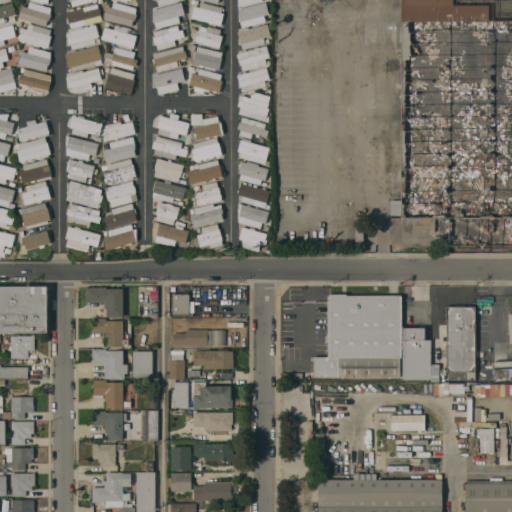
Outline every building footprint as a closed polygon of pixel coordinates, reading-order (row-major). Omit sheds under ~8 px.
[(0,0),(11,0),(0,3),(0,5),(12,2),(15,14),(3,17),(5,22),(0,23),(0,0)] [(511,0),(400,0),(400,200),(389,200),(389,217),(448,217),(448,248),(511,248),(511,0)] [(161,27),(160,21),(155,23),(153,15),(155,15),(153,9),(161,7),(161,8),(163,7),(163,6),(167,5),(167,6),(183,1),(184,6),(187,6),(189,13),(175,17),(176,23),(161,27)] [(67,11),(67,9),(78,6),(78,8),(99,2),(103,14),(94,17),(95,22),(72,28),(70,22),(69,23),(69,22),(68,22),(65,12),(66,11),(67,11)] [(130,6),(128,11),(136,13),(133,25),(126,23),(126,25),(122,24),(122,22),(103,17),(107,5),(114,7),(115,2),(130,6)] [(222,7),(221,12),(223,13),(223,14),(224,14),(221,25),(221,24),(220,25),(216,24),(216,26),(207,23),(208,22),(191,18),(194,6),(199,7),(200,2),(222,7)] [(244,8),(243,7),(249,5),(250,7),(266,2),(270,14),(265,15),(266,18),(267,18),(268,21),(262,23),(262,22),(242,28),(241,22),(240,22),(239,22),(236,11),(237,11),(237,10),(244,8)] [(50,14),(48,21),(46,25),(23,18),(22,21),(18,20),(18,17),(17,17),(19,12),(18,12),(20,6),(50,14)] [(264,40),(268,39),(269,42),(242,49),(237,32),(243,30),(242,29),(248,27),(249,28),(267,23),(271,36),(263,38),(264,40)] [(0,27),(12,24),(15,36),(3,39),(5,45),(0,46),(0,27)] [(82,26),(82,28),(83,28),(83,27),(87,25),(87,27),(89,26),(89,25),(93,24),(93,25),(95,24),(96,26),(97,26),(98,30),(97,30),(99,36),(97,37),(97,38),(95,39),(96,44),(72,50),(70,44),(69,43),(68,43),(66,34),(67,34),(66,32),(68,32),(68,30),(82,26)] [(114,29),(115,24),(131,28),(129,34),(136,36),(133,48),(132,48),(131,50),(118,46),(119,44),(101,39),(104,27),(114,29)] [(31,30),(33,25),(51,30),(49,35),(51,36),(50,37),(51,37),(49,47),(48,47),(47,48),(39,46),(39,47),(33,45),(33,44),(18,40),(21,28),(31,30)] [(158,50),(156,44),(154,44),(152,37),(154,37),(153,32),(177,25),(178,31),(182,30),(184,37),(174,40),(175,45),(158,50)] [(198,43),(198,42),(194,41),(198,29),(199,29),(200,26),(206,27),(207,26),(221,29),(219,35),(223,35),(222,37),(223,37),(220,46),(219,48),(218,47),(218,49),(198,43)] [(98,45),(102,59),(100,59),(102,64),(71,72),(70,67),(68,68),(65,53),(98,45)] [(239,53),(238,51),(246,49),(246,51),(266,45),(267,47),(268,47),(269,50),(268,51),(270,57),(265,59),(266,61),(269,60),(270,63),(243,71),(241,65),(240,65),(239,65),(237,54),(237,53),(239,53)] [(28,52),(30,46),(42,49),(40,55),(51,58),(47,70),(38,68),(37,71),(28,68),(29,66),(18,63),(21,50),(28,52)] [(135,52),(133,58),(138,59),(136,67),(133,66),(132,70),(111,64),(111,65),(104,63),(105,57),(103,57),(105,51),(113,53),(115,46),(135,52)] [(157,72),(156,66),(154,66),(152,59),(154,59),(152,54),(182,46),(184,51),(185,51),(187,58),(185,59),(185,60),(181,61),(181,59),(177,61),(178,66),(157,72)] [(222,52),(221,57),(221,58),(221,59),(222,59),(220,68),(219,68),(219,69),(216,69),(215,71),(204,68),(205,66),(192,63),(195,51),(196,51),(197,46),(222,52)] [(2,61),(4,67),(0,67),(0,48),(5,47),(8,60),(2,61)] [(82,70),(83,72),(98,67),(99,69),(100,68),(101,73),(100,73),(102,79),(90,82),(92,88),(78,92),(76,86),(70,88),(70,87),(69,87),(66,77),(67,77),(67,76),(68,75),(68,74),(82,70)] [(135,74),(133,80),(135,80),(131,94),(124,93),(124,94),(116,95),(118,91),(104,87),(108,73),(109,73),(111,67),(135,74)] [(243,73),(242,72),(245,71),(246,72),(266,67),(269,79),(264,80),(265,82),(268,81),(270,85),(243,93),(241,86),(240,87),(237,75),(243,73)] [(0,70),(10,68),(11,72),(13,72),(15,78),(9,80),(11,87),(0,89),(0,70)] [(163,85),(163,87),(158,88),(158,87),(154,88),(154,87),(153,87),(151,82),(153,81),(152,80),(155,80),(154,75),(181,68),(182,73),(184,72),(186,80),(163,85)] [(221,74),(220,80),(222,80),(219,92),(209,90),(209,92),(204,90),(203,93),(193,91),(194,86),(188,84),(191,72),(197,74),(199,68),(221,74)] [(51,75),(51,81),(49,90),(46,93),(33,90),(34,87),(17,83),(20,73),(23,74),(24,69),(51,75)] [(238,114),(240,107),(238,106),(239,100),(240,100),(241,95),(250,98),(251,94),(256,92),(270,96),(268,103),(269,103),(267,108),(269,108),(267,116),(269,116),(267,121),(265,121),(238,114)] [(0,137),(0,113),(9,113),(7,120),(15,123),(11,135),(6,133),(5,139),(0,137)] [(71,133),(73,128),(70,128),(71,127),(69,126),(72,116),(74,116),(78,117),(78,115),(84,117),(84,118),(102,123),(99,135),(88,132),(87,137),(71,133)] [(154,154),(155,148),(152,148),(154,140),(155,141),(156,136),(174,141),(175,138),(157,133),(159,128),(157,127),(157,125),(159,117),(160,115),(170,118),(171,116),(175,117),(175,119),(189,123),(186,135),(179,133),(178,135),(186,137),(185,143),(182,142),(181,148),(183,148),(184,146),(188,147),(187,149),(188,149),(186,157),(176,154),(175,159),(154,154)] [(239,135),(240,130),(237,129),(239,122),(240,122),(242,117),(266,123),(264,129),(268,130),(266,137),(259,135),(258,137),(256,136),(256,134),(252,133),(251,138),(239,135)] [(27,126),(26,122),(35,119),(36,123),(46,121),(46,122),(47,121),(50,132),(49,132),(48,133),(49,135),(38,138),(37,136),(35,136),(35,138),(31,139),(31,138),(27,139),(27,140),(24,141),(23,140),(20,141),(17,133),(16,133),(15,131),(17,130),(16,129),(27,126)] [(117,138),(118,139),(115,140),(115,138),(106,141),(103,128),(105,128),(105,125),(120,121),(121,124),(132,121),(133,122),(136,132),(135,132),(136,133),(117,138)] [(205,126),(204,124),(208,123),(208,125),(220,122),(223,132),(221,132),(221,133),(192,141),(191,136),(193,136),(191,129),(205,126)] [(99,143),(96,155),(90,154),(88,160),(66,154),(66,135),(99,143)] [(45,136),(46,142),(47,142),(47,143),(48,143),(51,153),(50,153),(50,154),(48,155),(48,156),(37,159),(36,158),(31,159),(32,160),(28,161),(28,160),(25,161),(25,162),(22,163),(21,162),(20,162),(19,160),(18,160),(17,157),(18,156),(16,150),(19,150),(18,148),(16,149),(15,144),(45,136)] [(107,163),(103,150),(113,148),(113,147),(107,148),(106,144),(111,143),(111,142),(131,137),(132,143),(133,142),(135,150),(136,156),(107,163)] [(216,137),(218,142),(219,142),(219,143),(220,143),(222,154),(219,155),(220,156),(216,157),(215,156),(213,157),(213,158),(208,160),(208,158),(206,158),(207,160),(203,160),(203,159),(200,160),(200,161),(197,162),(197,161),(194,161),(194,159),(192,159),(192,156),(193,156),(191,149),(194,149),(192,143),(216,137)] [(242,140),(243,138),(251,140),(250,142),(269,147),(269,149),(270,150),(269,153),(268,153),(266,160),(270,162),(269,166),(263,164),(239,157),(240,152),(237,151),(241,139),(242,140)] [(0,160),(0,140),(11,144),(7,156),(5,155),(3,161),(0,160)] [(131,158),(132,164),(133,164),(136,176),(133,177),(133,178),(128,180),(127,179),(123,180),(123,179),(120,180),(120,181),(117,182),(117,181),(111,182),(111,183),(108,184),(108,183),(106,183),(103,171),(108,170),(107,164),(131,158)] [(154,176),(155,171),(154,170),(155,168),(154,168),(157,158),(167,161),(168,159),(172,160),(171,161),(184,165),(180,177),(179,177),(178,182),(154,176)] [(46,159),(48,165),(49,165),(52,175),(51,175),(51,178),(37,182),(36,179),(34,180),(35,181),(31,182),(30,181),(22,183),(19,171),(24,170),(23,165),(46,159)] [(67,177),(69,172),(66,171),(67,170),(65,170),(68,159),(70,160),(70,159),(78,161),(78,160),(83,161),(83,162),(95,166),(91,178),(87,176),(85,182),(67,177)] [(215,178),(216,180),(212,181),(212,179),(190,184),(187,172),(199,169),(198,168),(190,170),(189,166),(217,159),(219,164),(222,176),(215,178)] [(239,179),(241,174),(238,173),(240,167),(239,167),(240,163),(241,163),(241,161),(246,163),(247,161),(258,164),(258,166),(268,169),(265,181),(261,180),(260,185),(239,179)] [(0,182),(0,163),(16,168),(15,170),(17,171),(16,174),(15,174),(13,180),(6,178),(5,184),(0,182)] [(45,180),(47,186),(48,188),(49,188),(51,197),(50,197),(50,198),(49,198),(49,199),(46,200),(46,199),(41,200),(41,202),(34,204),(33,202),(30,203),(30,205),(26,206),(26,204),(25,205),(24,203),(23,203),(22,199),(23,199),(21,193),(27,191),(25,186),(45,180)] [(66,200),(67,194),(66,193),(68,186),(69,186),(70,180),(96,187),(96,188),(102,189),(100,195),(103,195),(101,203),(99,202),(98,208),(66,200)] [(110,207),(105,188),(132,180),(133,186),(134,185),(136,192),(135,192),(137,200),(110,207)] [(152,197),(154,191),(153,191),(156,180),(164,182),(165,180),(171,182),(171,184),(186,188),(183,200),(174,197),(173,202),(152,197)] [(203,191),(201,185),(216,181),(218,187),(219,187),(222,198),(221,199),(221,201),(214,202),(210,203),(210,201),(206,203),(202,205),(202,204),(197,205),(194,193),(203,191)] [(241,201),(242,196),(237,194),(240,182),(243,183),(243,182),(246,183),(246,184),(248,185),(248,183),(251,184),(251,186),(253,186),(253,184),(257,185),(256,187),(262,189),(262,187),(265,188),(265,190),(270,191),(266,204),(270,205),(269,209),(265,208),(241,201)] [(0,186),(15,190),(11,202),(9,201),(9,203),(14,204),(13,209),(0,205),(0,186)] [(45,202),(46,208),(47,207),(51,220),(47,221),(48,223),(27,228),(26,226),(24,226),(20,209),(45,202)] [(166,204),(166,203),(172,204),(172,205),(179,207),(176,219),(175,219),(173,225),(155,220),(157,213),(160,202),(166,204)] [(66,222),(68,214),(66,214),(69,203),(85,207),(85,206),(94,208),(93,209),(100,211),(99,216),(101,217),(99,223),(91,221),(89,228),(66,222)] [(132,203),(133,208),(135,208),(136,214),(135,214),(137,221),(108,229),(104,217),(113,214),(111,208),(132,203)] [(213,203),(214,206),(220,204),(223,213),(221,213),(223,219),(194,227),(190,215),(195,214),(193,209),(213,203)] [(246,205),(247,204),(250,205),(250,206),(255,208),(255,206),(258,207),(258,208),(269,212),(265,224),(262,223),(260,228),(238,222),(238,203),(246,205)] [(0,207),(9,210),(7,215),(14,217),(12,224),(11,224),(11,225),(6,224),(6,225),(9,226),(10,225),(16,227),(15,231),(0,227),(0,207)] [(176,227),(176,225),(183,227),(183,229),(189,231),(186,243),(176,240),(174,246),(155,242),(157,235),(152,234),(155,222),(176,227)] [(217,223),(218,229),(219,229),(223,241),(222,241),(223,245),(211,248),(210,244),(200,247),(197,235),(202,233),(201,228),(217,223)] [(132,242),(132,244),(126,245),(126,244),(120,246),(121,247),(117,248),(117,247),(106,249),(103,237),(109,236),(107,230),(131,224),(133,229),(137,228),(137,241),(132,242)] [(74,228),(75,226),(80,227),(80,229),(101,234),(98,246),(90,244),(88,252),(66,246),(68,239),(65,238),(66,236),(65,235),(68,226),(74,228)] [(240,247),(242,239),(239,238),(242,227),(249,229),(250,227),(255,229),(254,230),(267,234),(264,245),(260,244),(258,252),(240,247)] [(48,230),(50,237),(48,237),(50,242),(24,249),(23,244),(22,244),(21,238),(48,230)] [(0,231),(15,235),(14,237),(16,237),(15,241),(13,241),(12,247),(5,245),(3,252),(0,251),(0,231)] [(0,333),(0,286),(47,286),(48,333),(0,333)] [(106,287),(106,288),(123,288),(123,317),(106,317),(106,308),(104,309),(104,302),(86,302),(86,287),(106,287)] [(172,315),(172,294),(189,294),(189,301),(194,301),(194,312),(189,313),(189,315),(172,315)] [(328,296),(329,296),(329,294),(346,294),(346,296),(401,296),(401,357),(400,357),(400,377),(314,377),(314,357),(328,357),(328,296)] [(475,380),(465,380),(465,372),(447,372),(446,306),(475,306),(475,380)] [(106,318),(106,320),(123,321),(123,347),(106,347),(106,340),(104,340),(104,333),(93,333),(93,318),(106,318)] [(425,328),(425,340),(430,340),(430,379),(403,379),(403,328),(425,328)] [(173,345),(173,333),(185,333),(185,329),(207,329),(207,330),(225,330),(225,345),(173,345)] [(11,350),(9,350),(9,346),(10,346),(11,335),(31,335),(34,335),(34,350),(28,350),(28,358),(11,358),(11,350)] [(106,349),(106,350),(123,350),(123,364),(128,364),(128,373),(123,373),(123,379),(106,379),(106,370),(104,370),(104,364),(92,364),(92,349),(106,349)] [(204,369),(204,365),(194,365),(193,350),(206,350),(215,350),(215,351),(218,351),(218,349),(228,349),(228,351),(233,351),(233,359),(233,368),(204,369)] [(184,379),(169,379),(169,360),(170,360),(170,350),(184,350),(183,354),(183,360),(184,360),(184,379)] [(152,379),(133,379),(133,351),(152,351),(152,379)] [(0,379),(0,365),(1,365),(1,367),(29,367),(29,370),(28,370),(28,379),(5,379),(0,379)] [(123,408),(106,408),(106,401),(104,401),(104,395),(93,395),(93,380),(106,380),(106,382),(123,382),(123,408)] [(188,407),(174,407),(174,394),(174,382),(188,382),(188,407)] [(193,382),(206,382),(205,386),(233,386),(233,408),(193,408),(193,382)] [(474,396),(511,395),(511,383),(474,385),(474,396)] [(11,397),(33,396),(33,412),(24,412),(25,418),(11,418),(11,397)] [(158,440),(143,440),(142,410),(158,410),(158,440)] [(122,440),(106,440),(107,432),(104,432),(105,425),(92,425),(92,411),(107,411),(106,412),(123,412),(122,440)] [(204,426),(193,426),(193,412),(232,412),(233,424),(231,424),(231,430),(204,430),(204,426)] [(425,415),(425,430),(391,430),(391,415),(425,415)] [(11,421),(34,421),(34,433),(31,433),(31,438),(25,438),(25,444),(11,444),(11,421)] [(493,453),(493,428),(479,428),(479,452),(493,453)] [(233,462),(204,461),(204,458),(193,457),(193,442),(233,443),(233,462)] [(115,444),(115,466),(105,466),(105,467),(101,467),(101,461),(98,461),(98,457),(92,457),(92,443),(97,443),(97,444),(115,444)] [(170,447),(191,446),(191,469),(170,470),(170,447)] [(33,447),(33,459),(31,459),(31,463),(25,463),(25,469),(7,470),(6,454),(4,454),(4,449),(12,448),(33,447)] [(12,473),(32,473),(32,472),(35,472),(35,486),(32,486),(32,490),(26,490),(26,496),(23,496),(12,496),(12,473)] [(122,472),(122,473),(131,473),(131,486),(123,486),(123,493),(130,493),(130,500),(123,500),(123,507),(135,507),(135,511),(121,511),(121,507),(106,507),(106,502),(92,502),(92,487),(104,487),(104,481),(106,481),(106,472),(122,472)] [(155,511),(136,511),(136,472),(155,472),(155,511)] [(191,472),(191,491),(171,491),(171,472),(191,472)] [(442,479),(442,511),(318,511),(318,479),(442,479)] [(204,500),(204,499),(193,499),(193,486),(204,486),(204,482),(230,482),(230,481),(232,481),(232,501),(204,500)] [(511,483),(511,511),(466,511),(466,483),(511,483)] [(7,511),(7,508),(12,508),(12,499),(34,499),(34,511),(7,511)] [(196,503),(196,511),(171,511),(171,503),(196,503)]
